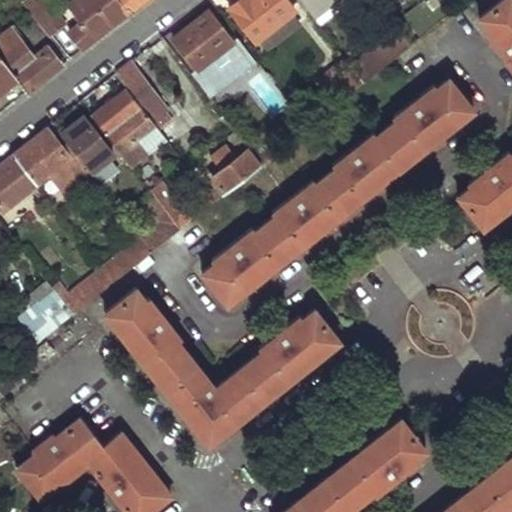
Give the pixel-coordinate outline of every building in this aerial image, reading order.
[(47,0),(24,0),(49,32),(64,20),(47,0)] [(121,0),(69,0),(68,1),(82,18),(70,28),(84,46),(103,30),(129,10),(121,0)] [(121,0),(129,10),(141,0),(121,0)] [(236,0),(228,7),(253,40),(256,38),(291,11),(293,9),(285,0),(236,0)] [(298,0),(311,16),(331,0),(342,0),(347,5),(353,0),(298,0)] [(471,186),(457,196),(482,226),(511,201),(511,0),(500,0),(479,17),(490,30),(486,34),(511,66),(511,153),(511,154),(507,150),(468,181),(471,186)] [(208,9),(173,37),(206,80),(220,70),(210,58),(232,40),(208,9)] [(291,11),(256,38),(264,50),(299,22),(291,11)] [(14,25),(0,35),(0,54),(15,74),(28,90),(43,78),(63,62),(49,44),(32,57),(15,37),(21,33),(14,25)] [(396,27),(348,65),(362,82),(410,44),(396,28),(396,27)] [(244,52),(228,65),(236,76),(253,64),(244,52)] [(0,85),(15,74),(0,54),(0,85)] [(130,60),(114,72),(127,88),(154,123),(170,145),(178,139),(166,123),(171,117),(165,110),(167,107),(130,60)] [(362,82),(348,65),(344,60),(323,76),(341,99),(362,82)] [(341,99),(323,76),(315,82),(333,105),(341,99)] [(216,261),(203,272),(227,302),(470,108),(447,79),(435,88),(431,84),(392,116),(396,120),(374,137),(371,133),(333,164),(336,167),(314,184),(311,181),(272,212),(274,216),(254,231),(251,227),(213,258),(216,261)] [(127,88),(91,115),(132,168),(149,153),(137,137),(154,123),(127,88)] [(295,109),(278,122),(291,138),(308,125),(295,109)] [(83,116),(61,133),(71,148),(90,172),(112,154),(83,116)] [(31,137),(12,153),(36,183),(48,173),(64,193),(90,172),(71,148),(64,153),(44,127),(31,137)] [(218,173),(207,181),(215,191),(209,196),(213,201),(259,164),(251,153),(235,131),(226,138),(239,155),(235,159),(225,146),(208,159),(218,173)] [(270,138),(251,153),(259,164),(278,149),(270,138)] [(0,161),(0,207),(2,210),(36,183),(12,153),(0,161)] [(159,183),(149,191),(177,229),(188,221),(159,183)] [(206,192),(186,208),(192,217),(213,201),(209,196),(206,192)] [(139,237),(100,268),(111,282),(150,251),(139,237)] [(64,289),(54,290),(72,313),(79,308),(111,282),(100,268),(68,294),(64,289)] [(35,299),(16,313),(38,340),(72,313),(54,290),(50,284),(44,277),(28,290),(35,299)] [(50,284),(54,290),(64,289),(56,279),(50,284)] [(134,289),(106,312),(206,441),(336,340),(313,310),(301,319),(299,316),(259,347),(261,351),(211,390),(173,342),(178,338),(147,297),(142,301),(134,289)] [(51,434),(33,448),(35,451),(17,466),(19,469),(41,497),(62,481),(89,460),(131,511),(144,511),(168,494),(151,472),(120,432),(102,445),(80,417),(54,438),(51,434)] [(400,418),(279,511),(342,511),(372,489),(375,493),(415,462),(412,458),(424,449),(400,418)] [(511,452),(434,511),(502,511),(508,507),(511,511),(511,452)]
